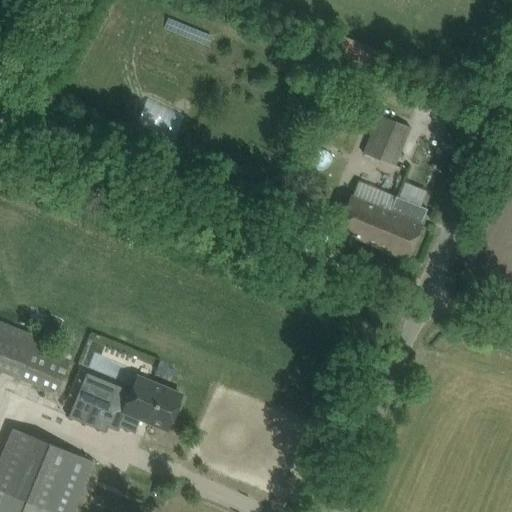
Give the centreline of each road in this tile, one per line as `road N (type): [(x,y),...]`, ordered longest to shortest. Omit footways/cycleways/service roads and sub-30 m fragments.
road 1 (track): [(0,143),(511,328)]
road 2 (unclassified): [(333,511),(511,82)]
